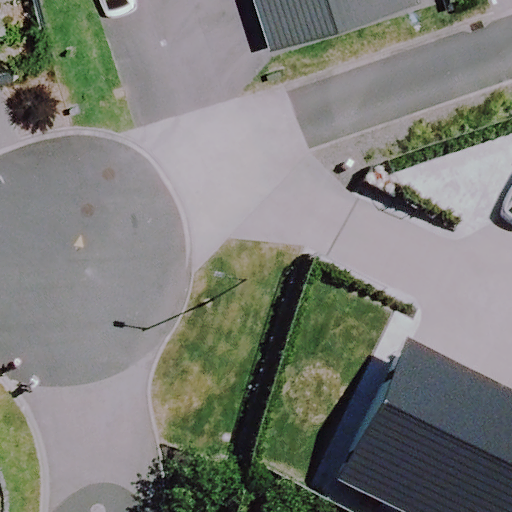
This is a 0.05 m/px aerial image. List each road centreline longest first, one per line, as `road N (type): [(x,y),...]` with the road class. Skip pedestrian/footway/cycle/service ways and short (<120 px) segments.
road 1 (residential): [(511,50),(198,162),(67,266)]
road 2 (residential): [(67,266),(101,391),(103,511)]
